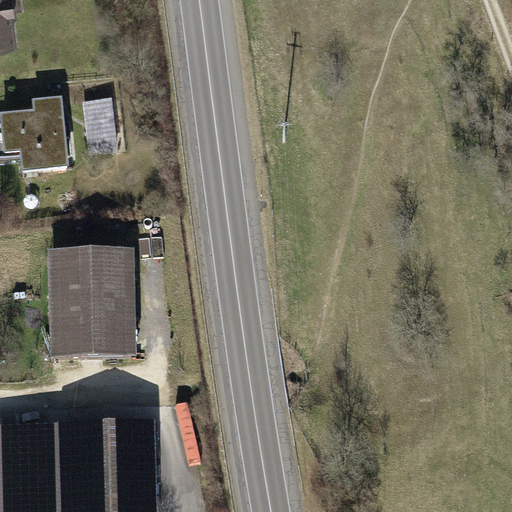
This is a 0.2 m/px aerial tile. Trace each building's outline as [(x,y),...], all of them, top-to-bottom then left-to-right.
[(0,0),(0,41),(16,40),(11,11),(22,9),(20,0),(0,0)] [(112,103),(87,106),(92,156),(117,153),(112,103)] [(68,171),(63,116),(43,118),(43,112),(30,113),(30,119),(0,121),(0,162),(23,160),(24,175),(68,171)] [(131,258),(55,259),(57,360),(133,358),(131,258)] [(150,511),(149,429),(13,432),(15,511),(150,511)]
